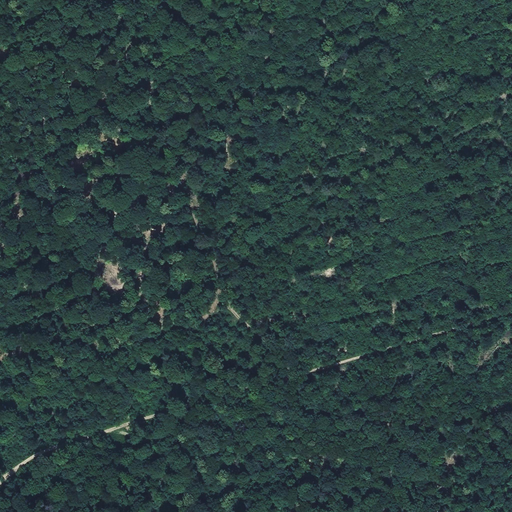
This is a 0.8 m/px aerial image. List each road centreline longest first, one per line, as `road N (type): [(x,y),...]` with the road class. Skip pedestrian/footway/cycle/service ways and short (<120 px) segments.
road 1 (track): [(306,372),(165,251),(0,196)]
road 2 (track): [(306,372),(115,427),(16,466),(0,480)]
road 3 (track): [(112,0),(224,296)]
road 4 (track): [(306,372),(393,463),(445,487),(475,511)]
road 5 (track): [(511,311),(306,372)]
